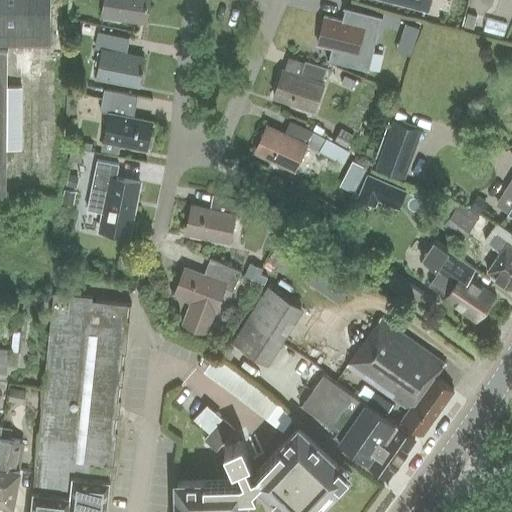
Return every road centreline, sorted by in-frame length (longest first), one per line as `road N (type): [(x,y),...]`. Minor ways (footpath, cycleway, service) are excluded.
road 1 (residential): [(276,6),(223,137),(176,139)]
road 2 (residential): [(176,139),(192,0)]
